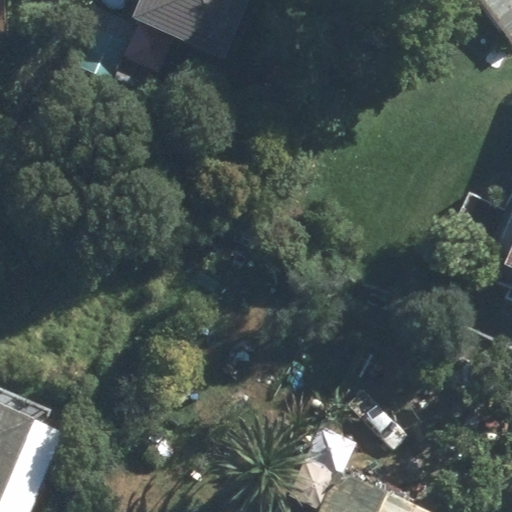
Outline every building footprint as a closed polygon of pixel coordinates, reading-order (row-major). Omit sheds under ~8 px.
[(147,0),(137,27),(233,65),(259,0),(147,0)] [(511,0),(484,0),(511,30),(511,0)] [(228,211),(206,252),(251,277),(273,236),(228,211)] [(34,511),(68,436),(0,405),(0,511),(34,511)] [(433,511),(335,470),(316,511),(433,511)]
